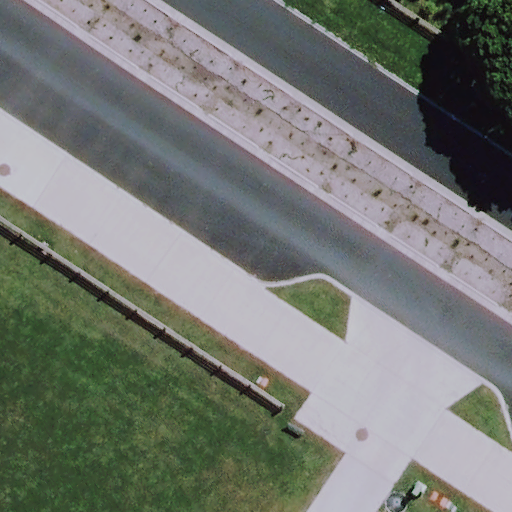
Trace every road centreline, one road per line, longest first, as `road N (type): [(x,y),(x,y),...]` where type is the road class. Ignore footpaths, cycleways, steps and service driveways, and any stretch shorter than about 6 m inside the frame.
road 1 (residential): [(511,359),(0,21)]
road 2 (residential): [(214,0),(511,196)]
